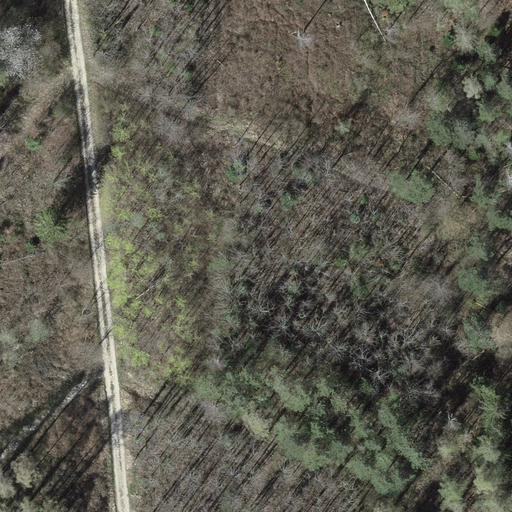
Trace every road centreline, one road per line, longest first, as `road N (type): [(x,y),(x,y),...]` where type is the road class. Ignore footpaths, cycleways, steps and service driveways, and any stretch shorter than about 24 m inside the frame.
road 1 (track): [(73,0),(119,511)]
road 2 (track): [(0,459),(107,364)]
